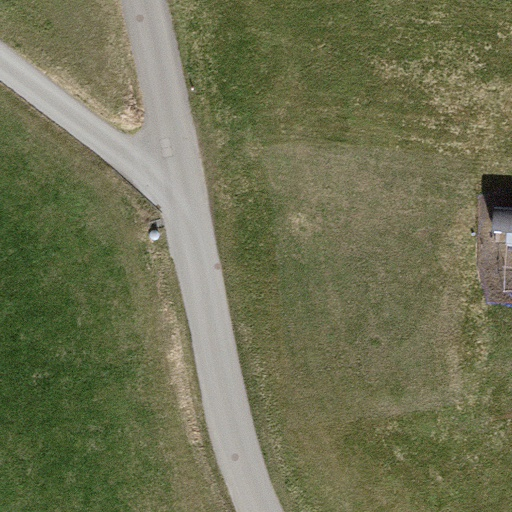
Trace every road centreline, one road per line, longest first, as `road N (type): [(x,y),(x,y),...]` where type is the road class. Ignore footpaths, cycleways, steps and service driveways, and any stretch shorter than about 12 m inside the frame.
road 1 (residential): [(263,511),(235,442),(150,0)]
road 2 (track): [(0,72),(194,218)]
